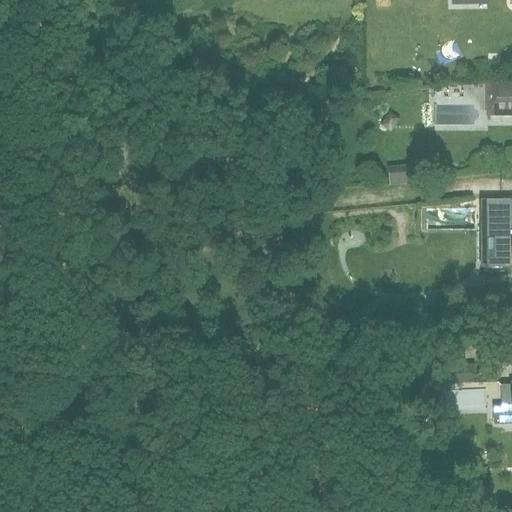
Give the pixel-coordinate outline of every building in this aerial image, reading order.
[(511,81),(486,81),(486,116),(511,116),(511,81)] [(391,114),(383,125),(391,131),(396,124),(399,120),(395,116),(391,114)] [(511,199),(482,199),(483,231),(483,268),(499,268),(511,267),(511,199)] [(496,364),(461,364),(461,383),(497,382),(496,364)] [(500,386),(501,410),(511,409),(511,383),(511,386),(500,386)]
